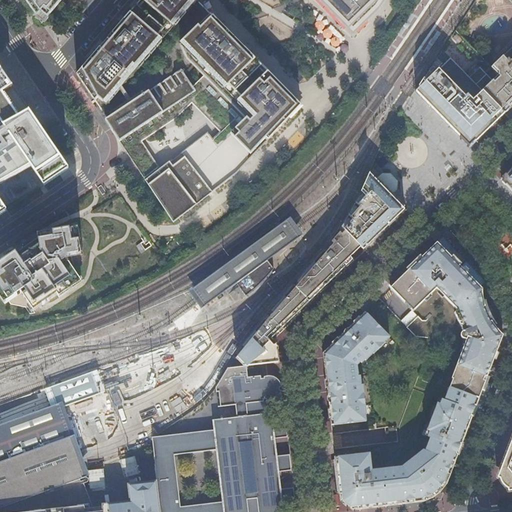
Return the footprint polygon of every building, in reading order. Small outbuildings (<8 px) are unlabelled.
[(27,0),(38,16),(44,9),(48,16),(62,0),(27,0)] [(146,0),(175,22),(193,0),(146,0)] [(325,0),(320,0),(354,34),(380,8),(385,0),(381,0),(377,6),(354,29),(325,0)] [(325,0),(354,29),(377,6),(381,0),(325,0)] [(511,0),(508,0),(511,3),(511,47),(503,56),(504,58),(511,50),(511,0)] [(44,9),(38,16),(43,23),(48,16),(44,9)] [(222,84),(254,55),(211,12),(201,24),(197,20),(181,38),(210,70),(222,84)] [(106,104),(161,42),(127,13),(75,71),(94,100),(97,97),(106,104)] [(491,68),(498,75),(511,89),(511,60),(511,61),(508,59),(507,61),(504,58),(503,56),(491,68)] [(420,88),(416,91),(418,94),(419,94),(420,92),(425,96),(423,98),(425,100),(425,101),(426,102),(427,102),(429,104),(430,103),(433,106),(432,107),(435,109),(434,110),(436,112),(436,111),(444,119),(443,120),(445,121),(446,121),(448,123),(449,122),(452,125),(451,126),(453,128),(452,129),(454,131),(455,130),(461,137),(461,138),(462,139),(464,138),(468,141),(469,143),(473,139),(475,142),(477,141),(476,140),(484,133),(485,133),(486,132),(486,131),(485,132),(484,130),(484,129),(487,127),(489,129),(496,122),(495,122),(495,123),(493,120),(502,111),(504,114),(506,113),(505,112),(505,113),(500,108),(510,98),(511,100),(493,81),(493,80),(486,74),(476,84),(450,58),(437,71),(435,69),(435,68),(434,68),(433,68),(432,68),(431,68),(431,69),(430,69),(430,70),(419,86),(420,88)] [(45,185),(70,168),(31,109),(21,116),(4,92),(15,85),(0,63),(0,215),(9,210),(0,197),(0,183),(32,165),(45,185)] [(302,102),(268,67),(238,98),(254,113),(250,117),(246,114),(236,125),(230,131),(253,154),(302,102)] [(102,116),(119,140),(196,90),(193,85),(182,69),(102,116)] [(119,140),(144,178),(159,167),(141,140),(176,118),(192,103),(220,131),(225,126),(230,131),(236,125),(246,114),(233,103),(204,75),(193,85),(196,90),(119,140)] [(511,89),(498,75),(496,77),(511,93),(511,89)] [(511,93),(496,77),(493,80),(493,81),(511,100),(511,93)] [(506,113),(511,106),(511,100),(510,98),(500,108),(505,113),(505,112),(506,113)] [(426,102),(434,110),(435,109),(432,107),(433,106),(430,103),(429,104),(427,102),(426,102)] [(436,112),(443,120),(444,119),(436,111),(436,112)] [(496,122),(504,114),(502,111),(493,120),(495,123),(495,122),(496,122)] [(445,121),(452,129),(453,128),(451,126),(452,125),(449,122),(448,123),(446,121),(445,121)] [(235,173),(253,154),(230,131),(225,126),(220,131),(212,139),(207,132),(159,167),(144,178),(175,220),(235,173)] [(476,140),(477,141),(485,133),(484,133),(476,140)] [(464,138),(462,139),(470,147),(475,142),(473,139),(469,143),(468,141),(464,138)] [(511,169),(502,180),(511,190),(511,169)] [(356,202),(342,227),(345,231),(361,247),(365,250),(380,235),(380,234),(388,226),(389,227),(406,210),(398,202),(395,199),(393,200),(389,197),(390,196),(377,182),(370,174),(370,173),(362,190),(356,202)] [(382,177),(377,181),(395,199),(398,202),(402,197),(402,188),(392,178),(382,177)] [(377,181),(377,182),(390,196),(389,197),(393,200),(395,199),(377,181)] [(293,229),(287,220),(196,287),(202,296),(208,303),(239,281),(248,294),(252,290),(255,288),(258,285),(263,281),(266,277),(270,273),(273,269),(274,268),(268,259),(299,237),(293,229)] [(76,226),(72,227),(77,253),(81,252),(76,226)] [(16,254),(14,251),(0,261),(0,290),(7,300),(19,291),(30,308),(39,302),(40,303),(47,298),(47,297),(54,292),(55,293),(70,284),(68,282),(76,276),(74,272),(67,262),(65,255),(71,254),(77,253),(72,227),(35,233),(36,240),(21,250),(16,254)] [(239,356),(248,366),(279,362),(276,337),(275,335),(282,328),(283,329),(301,312),(300,311),(309,302),(310,303),(327,286),(326,285),(335,277),(336,277),(354,260),(350,257),(361,247),(345,231),(342,234),(340,232),(334,240),(337,243),(327,255),(325,255),(323,256),(316,264),(314,263),(304,274),(307,277),(297,289),(295,289),(294,290),(286,299),(284,297),(274,308),(277,311),(267,323),(266,323),(264,324),(257,333),(255,331),(245,343),(247,345),(238,357),(239,356)] [(135,244),(141,253),(152,246),(146,237),(135,244)] [(460,266),(437,243),(422,257),(426,262),(411,278),(406,273),(390,288),(413,312),(436,289),(457,310),(455,312),(463,332),(462,332),(461,334),(461,335),(461,336),(461,337),(462,338),(463,339),(466,340),(452,379),(453,379),(449,387),(479,398),(482,390),(486,381),(480,379),(493,347),(498,349),(503,335),(500,332),(498,333),(492,327),(494,325),(492,321),(489,322),(483,308),(485,307),(484,302),(481,303),(480,294),(483,294),(482,289),(477,283),(475,285),(461,270),(462,268),(460,266)] [(71,254),(65,255),(67,262),(74,272),(71,254)] [(426,262),(422,257),(406,273),(411,278),(426,262)] [(477,283),(462,268),(461,270),(475,285),(477,283)] [(70,284),(55,293),(57,296),(80,281),(76,276),(68,282),(70,284)] [(489,322),(492,321),(491,320),(486,310),(485,307),(483,308),(489,322)] [(366,313),(365,312),(360,317),(354,323),(349,328),(349,329),(366,313)] [(329,402),(332,425),(366,421),(366,420),(365,420),(364,421),(363,414),(365,414),(366,414),(363,385),(360,385),(359,381),(361,381),(361,380),(360,376),(358,376),(357,365),(352,366),(355,363),(359,360),(361,362),(362,363),(365,360),(366,361),(373,353),(374,354),(385,342),(383,340),(388,336),(389,337),(388,338),(389,338),(390,337),(366,313),(349,329),(350,330),(351,330),(346,335),(345,334),(344,334),(343,335),(344,336),(342,338),(341,337),(327,350),(328,352),(326,358),(324,358),(328,392),(330,392),(330,394),(329,395),(329,396),(330,395),(330,402),(329,402)] [(333,344),(326,350),(327,350),(341,337),(343,335),(344,334),(344,333),(339,338),(333,344)] [(486,381),(487,376),(494,359),(497,352),(498,349),(493,347),(480,379),(486,381)] [(203,431),(204,451),(216,450),(233,448),(240,447),(239,441),(252,440),(252,441),(275,439),(273,423),(272,414),(272,413),(265,414),(263,402),(264,401),(264,399),(267,399),(267,401),(268,401),(271,401),(272,401),(274,400),(276,399),(277,398),(278,397),(279,396),(280,395),(281,393),(281,392),(281,391),(282,390),(280,390),(279,387),(282,387),(281,385),(281,383),(280,382),(279,381),(278,380),(277,379),(276,378),(275,377),(273,376),(272,376),(270,376),(269,376),(267,376),(266,376),(264,377),(264,379),(261,379),(261,376),(248,377),(243,378),(242,367),(247,366),(228,368),(222,378),(220,381),(216,387),(217,392),(219,392),(234,390),(235,406),(237,417),(213,420),(214,430),(203,431)] [(430,438),(426,450),(455,461),(465,437),(466,434),(468,426),(470,424),(479,398),(449,387),(445,400),(442,399),(440,404),(438,403),(435,410),(434,409),(429,424),(430,424),(427,430),(430,432),(428,436),(430,438)] [(218,408),(235,406),(234,390),(219,392),(220,398),(217,398),(218,408)] [(265,414),(272,413),(277,412),(276,399),(274,400),(272,401),(271,401),(268,401),(267,401),(267,399),(264,399),(264,401),(263,402),(265,414)] [(84,469),(87,468),(84,462),(80,448),(72,427),(67,413),(63,403),(56,406),(59,415),(65,430),(72,451),(77,464),(82,478),(85,477),(84,469)] [(59,415),(56,406),(0,425),(0,507),(82,478),(77,464),(72,451),(65,430),(59,415)] [(273,423),(275,439),(287,437),(288,437),(286,421),(273,423)] [(203,431),(152,437),(153,444),(157,482),(161,511),(208,511),(208,504),(181,507),(175,455),(204,451),(203,431)] [(511,438),(500,469),(500,470),(500,471),(499,475),(499,477),(500,478),(501,478),(508,488),(510,489),(511,489),(511,438)] [(233,448),(239,500),(246,499),(245,494),(245,493),(247,504),(258,502),(257,498),(259,497),(258,492),(281,489),(280,481),(279,472),(271,473),(269,457),(277,456),(275,439),(252,441),(252,440),(239,441),(240,447),(233,448)] [(216,450),(222,502),(239,500),(233,448),(216,450)] [(343,500),(343,501),(345,502),(350,506),(351,507),(352,507),(358,506),(358,508),(358,509),(361,508),(374,507),(377,507),(376,505),(383,504),(384,506),(386,506),(399,504),(402,504),(407,503),(406,500),(414,499),(415,502),(424,501),(433,497),(435,496),(434,495),(432,493),(437,488),(439,491),(439,492),(441,491),(447,483),(450,474),(453,466),(455,461),(426,450),(424,450),(403,467),(372,470),(370,454),(370,453),(368,453),(337,457),(335,457),(336,460),(337,475),(338,477),(339,492),(340,494),(342,494),(343,500)] [(271,473),(279,472),(291,471),(292,471),(290,454),(289,455),(277,456),(269,457),(271,473)] [(85,477),(82,478),(0,507),(0,511),(103,511),(103,507),(93,508),(85,483),(87,483),(87,482),(88,482),(88,481),(89,481),(89,480),(89,479),(88,479),(88,478),(87,477),(86,477),(85,477)] [(504,486),(508,488),(501,478),(500,478),(502,483),(504,486)] [(160,511),(159,501),(157,482),(128,485),(130,503),(103,507),(103,511),(160,511)] [(208,504),(208,511),(283,511),(282,505),(295,504),(294,488),(293,488),(281,489),(258,492),(259,497),(257,498),(258,502),(247,504),(245,493),(245,494),(246,499),(239,500),(222,502),(208,504)]
